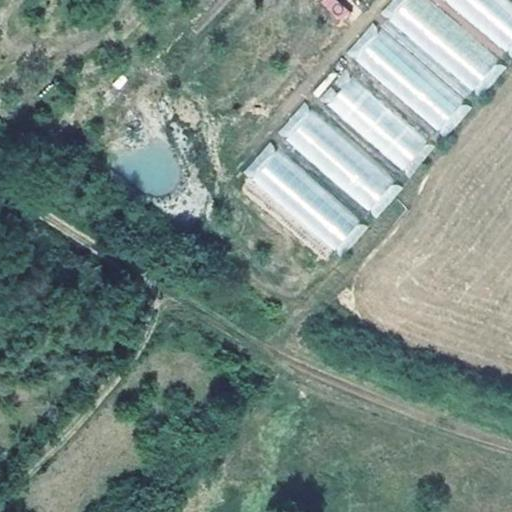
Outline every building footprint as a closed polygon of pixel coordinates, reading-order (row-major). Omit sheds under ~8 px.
[(337,26),(349,17),(336,0),(320,0),(319,1),(337,26)] [(376,18),(346,54),(441,132),(500,61),(426,0),(392,0),(377,19),(376,18)] [(511,4),(507,0),(445,0),(507,55),(511,49),(511,4)] [(410,174),(434,145),(342,71),(318,100),(410,174)] [(277,135),(378,216),(403,184),(302,104),(277,135)] [(364,221),(269,142),(237,180),(331,259),(364,221)] [(302,156),(296,163),(362,219),(368,213),(302,156)]
